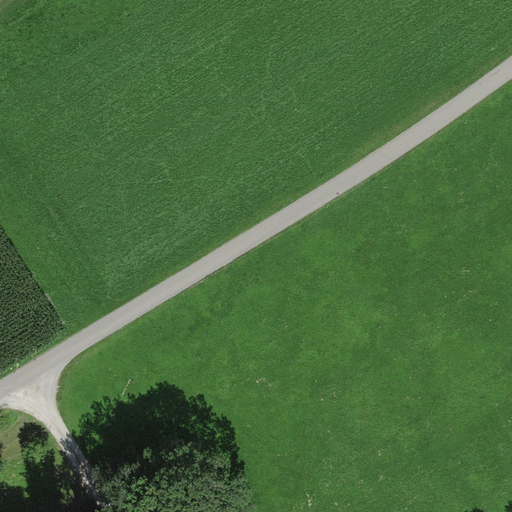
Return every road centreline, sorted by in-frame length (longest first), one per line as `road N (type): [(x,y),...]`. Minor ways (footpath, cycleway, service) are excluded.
road 1 (unclassified): [(0,394),(511,69)]
road 2 (track): [(103,511),(26,378)]
